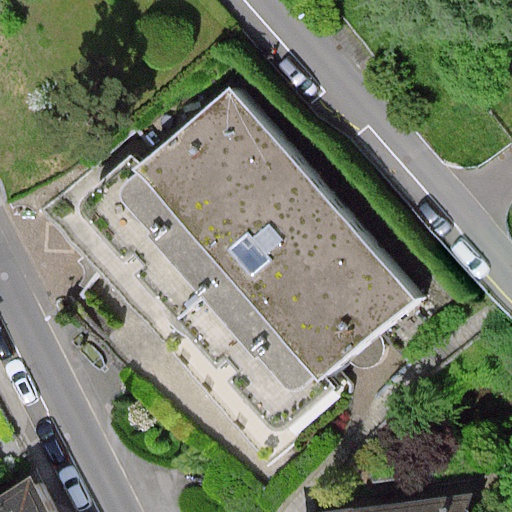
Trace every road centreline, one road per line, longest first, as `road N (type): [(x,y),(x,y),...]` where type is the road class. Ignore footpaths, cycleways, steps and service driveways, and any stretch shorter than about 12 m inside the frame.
road 1 (residential): [(264,0),(511,270)]
road 2 (residential): [(0,276),(121,511)]
